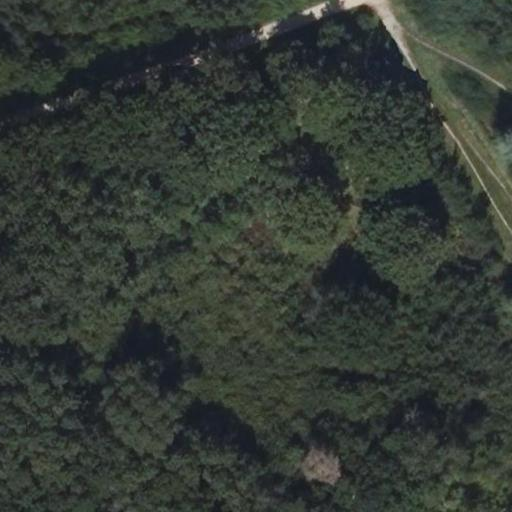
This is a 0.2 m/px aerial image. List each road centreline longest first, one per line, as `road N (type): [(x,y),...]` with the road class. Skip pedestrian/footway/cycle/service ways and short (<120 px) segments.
road 1 (track): [(0,126),(354,0)]
road 2 (track): [(511,225),(372,0)]
